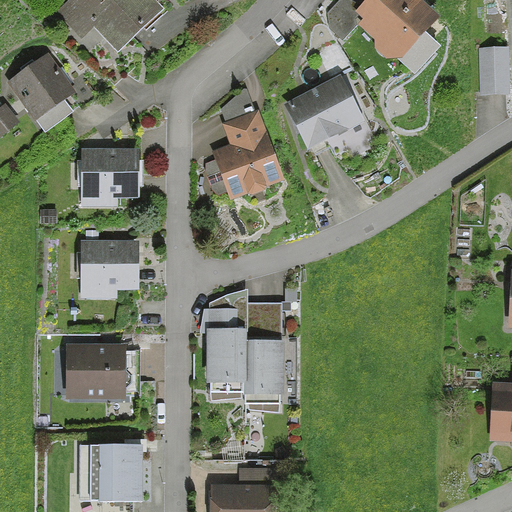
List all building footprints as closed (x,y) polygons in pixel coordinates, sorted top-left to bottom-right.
[(94,0),(70,0),(58,12),(72,28),(98,4),(94,0)] [(111,0),(89,20),(116,50),(157,12),(145,0),(111,0)] [(409,0),(373,0),(361,14),(369,22),(364,27),(378,40),(378,49),(385,55),(394,55),(400,49),(400,44),(404,39),(409,44),(432,20),(409,0)] [(482,47),(483,92),(508,91),(507,53),(507,46),(482,47)] [(32,117),(68,91),(46,59),(9,86),(32,117)] [(353,113),(338,83),(308,98),(307,102),(300,105),(297,104),(287,109),(308,148),(342,130),(338,121),(353,113)] [(0,110),(0,137),(15,125),(2,109),(0,110)] [(261,186),(278,179),(255,117),(225,128),(231,145),(241,142),(243,147),(215,158),(229,197),(246,191),(247,195),(250,197),(261,192),(263,189),(261,186)] [(83,196),(134,196),(134,156),(83,156),(83,196)] [(82,288),(134,288),(134,248),(82,248),(82,288)] [(243,395),(244,334),(209,334),(208,383),(243,384),(243,395)] [(244,345),(244,334),(243,395),(278,395),(279,345),(244,345)] [(124,373),(121,373),(121,351),(68,351),(68,397),(120,398),(121,391),(124,391),(129,386),(129,378),(124,373)] [(511,392),(495,392),(494,410),(501,410),(499,437),(511,437),(511,392)] [(140,499),(140,447),(94,446),(93,498),(140,499)] [(268,511),(269,492),(213,491),(212,511),(268,511)]
